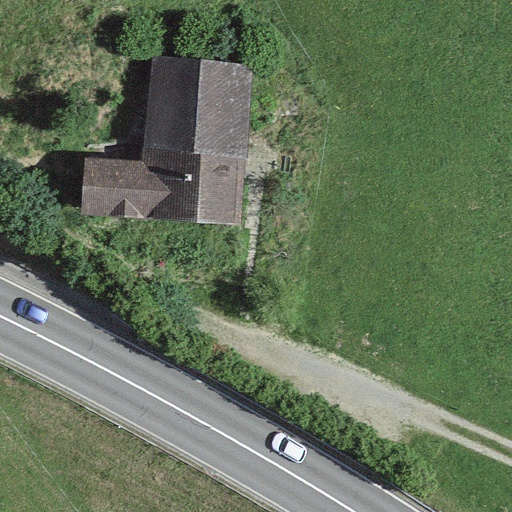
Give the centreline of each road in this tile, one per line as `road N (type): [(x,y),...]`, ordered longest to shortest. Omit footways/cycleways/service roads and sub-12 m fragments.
road 1 (trunk): [(0,316),(353,511)]
road 2 (track): [(511,452),(208,312)]
